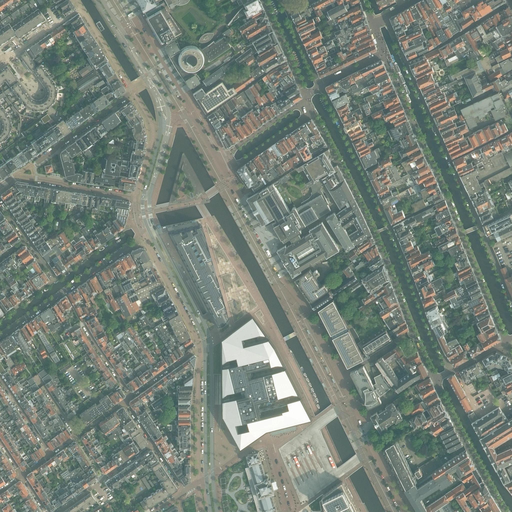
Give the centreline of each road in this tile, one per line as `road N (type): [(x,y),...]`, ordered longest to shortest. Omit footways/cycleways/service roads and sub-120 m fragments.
road 1 (residential): [(404,511),(303,305),(240,200)]
road 2 (residential): [(452,371),(320,84),(305,97)]
road 3 (residential): [(330,146),(434,380)]
road 4 (residential): [(0,335),(150,232)]
road 5 (residential): [(434,380),(505,511)]
road 6 (unclassified): [(287,511),(266,442),(212,474)]
road 7 (tertiary): [(212,474),(210,345)]
road 8 (tertiary): [(205,348),(206,477)]
road 9 (tertiary): [(150,232),(205,348)]
road 10 (tertiary): [(210,345),(156,230)]
road 11 (tertiary): [(132,91),(31,166)]
